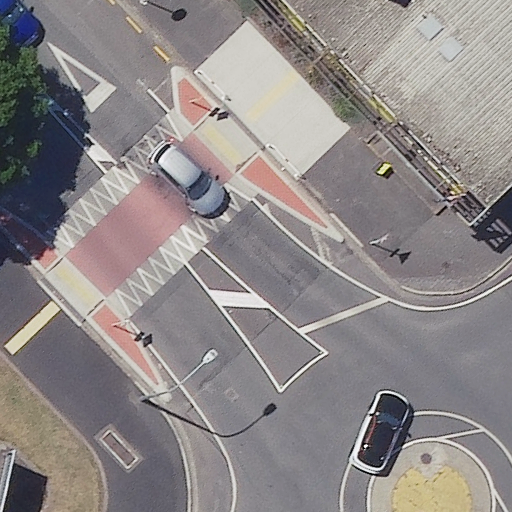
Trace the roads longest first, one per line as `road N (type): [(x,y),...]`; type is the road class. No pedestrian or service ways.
road 1 (tertiary): [(353,419),(0,61)]
road 2 (tertiary): [(353,419),(415,391),(449,392),(509,423)]
